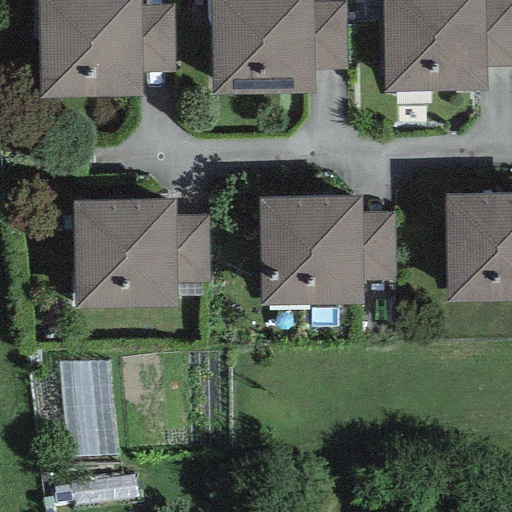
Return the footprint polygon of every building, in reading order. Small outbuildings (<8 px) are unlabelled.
[(138,0),(40,0),(41,94),(141,93),(141,65),(173,65),(173,5),(138,5),(138,0)] [(311,0),(213,0),(214,92),(314,91),(313,63),(346,63),(346,3),(311,3),(311,0)] [(511,0),(388,0),(389,89),(488,88),(488,60),(511,59),(511,0)] [(511,183),(449,184),(449,293),(511,292),(511,183)] [(357,189),(260,189),(260,299),(360,298),(360,270),(392,270),(392,210),(357,210),(357,189)] [(171,192),(74,193),(74,302),(174,302),(173,273),(206,273),(206,213),(171,213),(171,192)]
